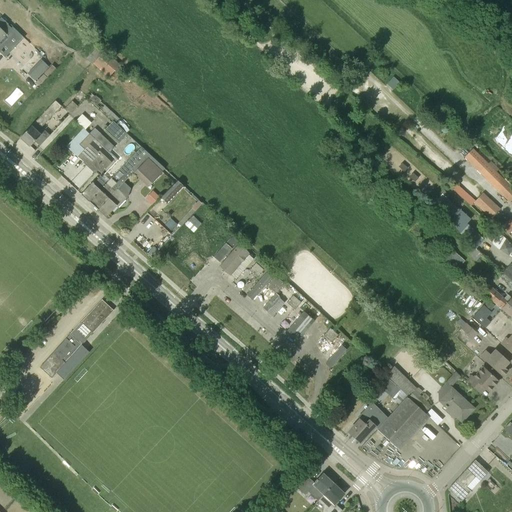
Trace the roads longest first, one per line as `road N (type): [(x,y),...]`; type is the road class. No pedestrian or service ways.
road 1 (tertiary): [(385,493),(0,154)]
road 2 (unclassified): [(425,495),(511,405)]
